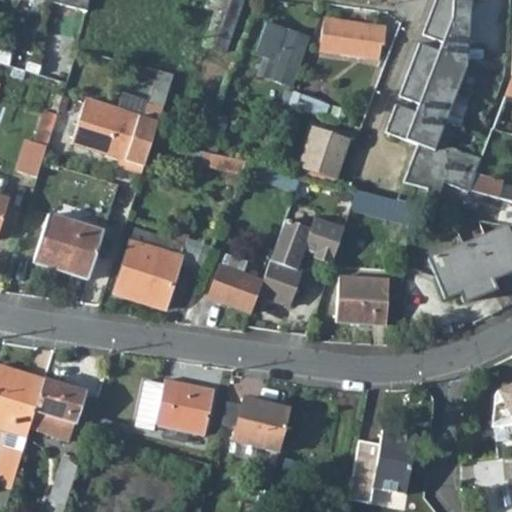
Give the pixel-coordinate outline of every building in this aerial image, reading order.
[(27,0),(49,2),(86,11),(88,0),(27,0)] [(241,2),(235,0),(207,0),(205,7),(215,11),(203,45),(223,52),(241,2)] [(453,0),(434,0),(422,34),(442,42),(439,50),(419,42),(399,95),(419,103),(416,111),(396,103),(385,131),(418,144),(403,181),(427,188),(440,192),(443,182),(467,191),(467,190),(473,174),(479,159),(437,143),(445,122),(459,128),(462,120),(448,114),(466,66),(467,57),(482,58),(483,50),(467,49),(470,1),(453,0)] [(385,28),(322,20),(318,50),(378,59),(380,45),(383,46),(385,28)] [(307,39),(266,23),(255,52),(265,56),(259,72),(258,75),(268,79),(290,86),(297,65),(307,39)] [(40,67),(27,63),(25,71),(37,75),(40,67)] [(172,74),(158,71),(148,103),(119,94),(115,109),(84,99),(70,144),(119,159),(116,166),(141,174),(147,153),(151,141),(172,74)] [(328,105),(299,94),(295,106),(324,116),(328,105)] [(344,111),(330,107),(328,115),(341,120),(344,111)] [(223,123),(213,121),(203,149),(224,154),(227,142),(218,140),(223,123)] [(345,140),(312,129),(297,176),(331,184),(345,140)] [(35,178),(45,147),(26,140),(16,171),(35,178)] [(200,152),(151,141),(147,153),(162,157),(161,161),(185,166),(186,163),(197,165),(200,152)] [(245,162),(200,152),(197,165),(240,175),(245,162)] [(297,176),(245,162),(240,175),(295,192),(299,177),(297,176)] [(502,182),(473,174),(467,190),(475,192),(498,198),(502,182)] [(440,192),(427,188),(425,199),(436,202),(440,192)] [(409,204),(355,190),(349,210),(407,225),(409,204)] [(475,192),(467,190),(467,191),(464,199),(471,202),(475,192)] [(425,199),(423,208),(433,210),(436,202),(425,199)] [(108,215),(99,212),(96,221),(105,224),(108,215)] [(93,229),(47,215),(33,259),(51,264),(50,268),(87,280),(102,232),(105,224),(96,221),(93,229)] [(506,227),(428,260),(444,300),(459,294),(463,303),(494,291),(490,281),(511,272),(511,217),(506,228),(506,227)] [(310,229),(284,220),(261,282),(257,295),(289,307),(301,273),(296,271),(303,251),(314,255),(312,258),(330,265),(334,253),(342,229),(314,218),(310,229)] [(183,244),(133,228),(112,294),(163,310),(180,257),(179,257),(183,244)] [(245,264),(224,256),(220,267),(219,266),(207,298),(250,314),(257,295),(261,282),(241,275),(245,264)] [(388,280),(338,277),(335,322),(385,325),(388,280)] [(12,370),(0,366),(0,428),(7,431),(2,446),(11,449),(0,480),(0,504),(5,505),(28,428),(43,380),(27,374),(24,382),(10,378),(12,370)] [(27,374),(12,370),(10,378),(24,382),(27,374)] [(84,392),(44,379),(43,380),(28,428),(47,433),(46,435),(69,442),(84,392)] [(214,391),(164,380),(154,425),(204,436),(214,391)] [(496,394),(493,426),(496,426),(498,439),(511,437),(511,432),(511,431),(511,383),(499,390),(496,394)] [(289,410),(243,398),(232,441),(278,453),(280,446),(289,410)] [(125,406),(107,401),(97,433),(118,438),(122,425),(119,424),(125,406)] [(378,445),(358,441),(353,466),(348,495),(347,499),(369,503),(371,488),(404,494),(414,436),(381,430),(378,445)] [(0,480),(11,449),(2,446),(0,452),(0,480)] [(62,511),(79,459),(63,454),(45,511),(62,511)]
